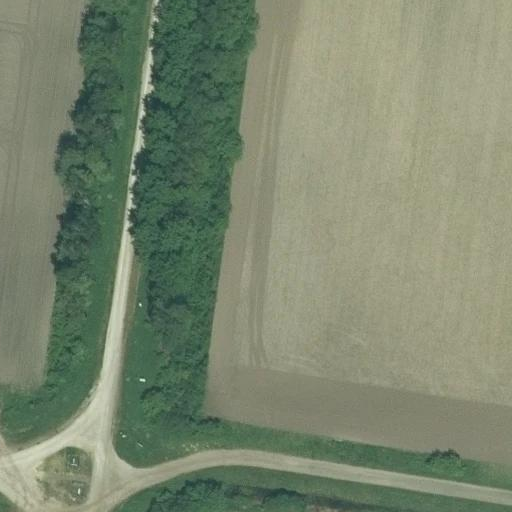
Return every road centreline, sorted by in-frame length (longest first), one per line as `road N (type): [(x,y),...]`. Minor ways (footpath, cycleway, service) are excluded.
road 1 (unclassified): [(511,491),(283,453),(230,452),(102,486)]
road 2 (track): [(166,0),(113,410)]
road 3 (track): [(113,410),(76,434),(0,461)]
